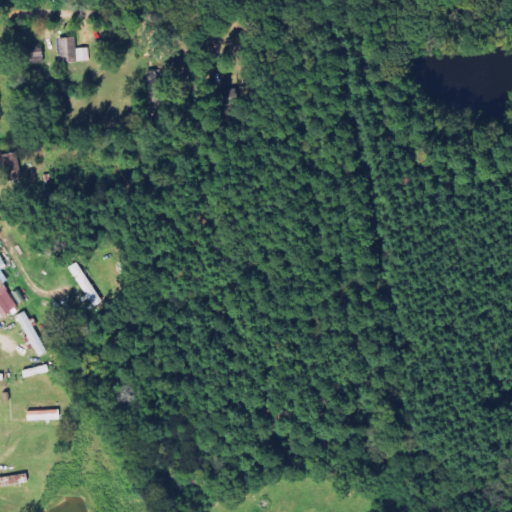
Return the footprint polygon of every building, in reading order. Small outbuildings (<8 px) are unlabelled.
[(63,39),(65,63),(93,62),(92,48),(80,49),(80,38),(63,39)] [(34,59),(47,60),(48,46),(35,45),(34,59)] [(10,179),(27,174),(20,152),(3,157),(10,179)] [(0,316),(3,321),(23,308),(6,280),(0,283),(0,316)] [(23,315),(39,358),(49,354),(32,311),(23,315)] [(0,487),(33,484),(32,475),(0,478),(0,487)]
